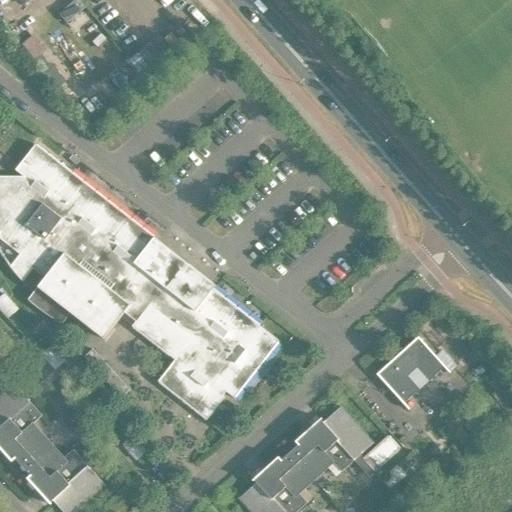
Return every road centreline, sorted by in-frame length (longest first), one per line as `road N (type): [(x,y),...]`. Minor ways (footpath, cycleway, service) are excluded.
road 1 (secondary): [(452,224),(261,0)]
road 2 (unclassified): [(0,76),(209,245)]
road 3 (residential): [(172,511),(300,408),(349,354)]
road 4 (residential): [(452,224),(325,336)]
road 5 (residential): [(349,354),(473,249)]
road 6 (residential): [(325,336),(209,245)]
